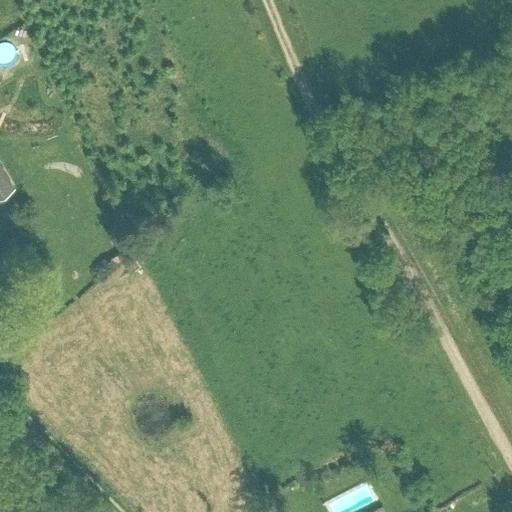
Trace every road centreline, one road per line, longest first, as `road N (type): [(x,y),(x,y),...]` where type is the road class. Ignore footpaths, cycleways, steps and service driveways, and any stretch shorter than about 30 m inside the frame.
road 1 (track): [(266,0),(338,156),(511,458)]
road 2 (track): [(105,511),(0,407)]
